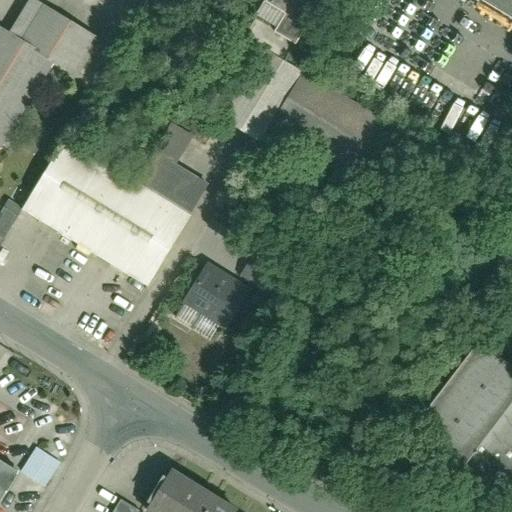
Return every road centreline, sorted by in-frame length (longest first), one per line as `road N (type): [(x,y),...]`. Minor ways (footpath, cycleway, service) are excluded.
road 1 (residential): [(133,398),(328,511)]
road 2 (residential): [(0,315),(133,398)]
road 3 (residential): [(64,511),(133,398)]
